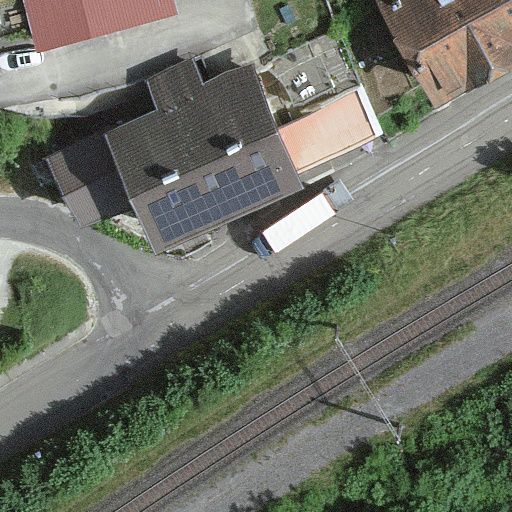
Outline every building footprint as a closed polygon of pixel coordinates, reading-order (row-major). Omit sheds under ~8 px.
[(31,0),(41,29),(132,0),(31,0)] [(433,105),(511,62),(511,0),(383,0),(378,3),(433,105)] [(171,217),(299,170),(260,66),(132,113),(171,217)] [(307,167),(387,125),(363,78),(282,120),(307,167)] [(73,214),(124,201),(105,124),(53,137),(73,214)]
